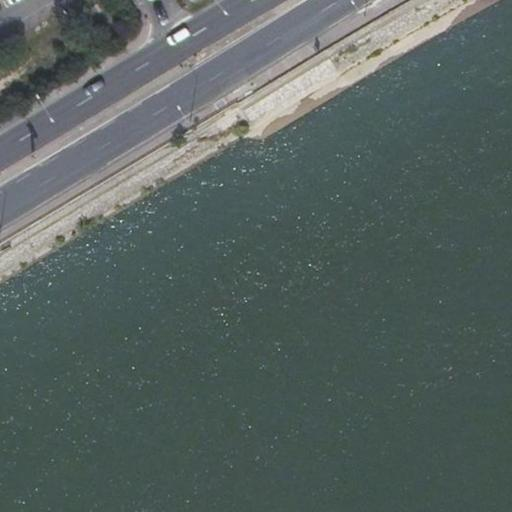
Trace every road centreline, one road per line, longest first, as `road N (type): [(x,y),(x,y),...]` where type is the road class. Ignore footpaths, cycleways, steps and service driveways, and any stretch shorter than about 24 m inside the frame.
road 1 (primary): [(0,203),(334,0)]
road 2 (primary): [(180,44),(0,151)]
